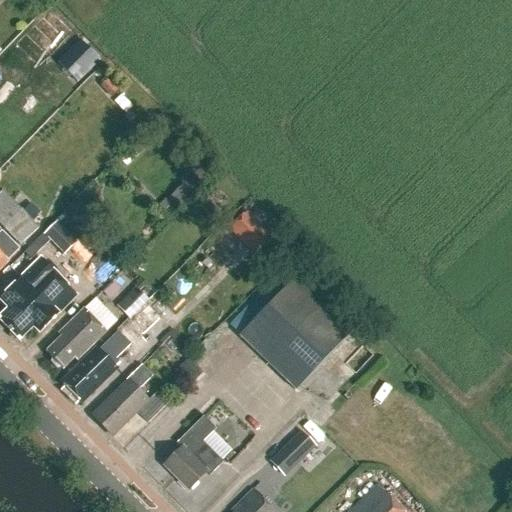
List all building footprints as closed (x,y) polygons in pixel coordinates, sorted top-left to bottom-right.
[(57,64),(78,84),(101,62),(80,41),(57,64)] [(111,99),(118,92),(108,81),(100,87),(111,99)] [(132,113),(135,111),(121,96),(114,103),(125,115),(126,116),(131,112),(132,113)] [(130,125),(140,116),(135,111),(132,113),(131,112),(126,116),(125,115),(123,117),(130,125)] [(186,182),(169,199),(181,211),(197,193),(186,182)] [(107,197),(119,195),(117,183),(106,185),(107,197)] [(0,226),(20,247),(38,230),(2,193),(0,195),(0,226)] [(271,237),(247,213),(229,231),(253,254),(271,237)] [(46,236),(67,258),(78,247),(57,225),(46,236)] [(0,269),(8,262),(7,260),(18,250),(2,234),(0,235),(0,269)] [(75,296),(38,260),(0,298),(0,301),(7,309),(0,316),(0,322),(19,341),(32,327),(39,333),(75,296)] [(296,392),(351,335),(294,281),(239,338),(296,392)] [(135,289),(117,308),(131,321),(149,303),(135,289)] [(77,362),(104,334),(82,311),(59,335),(61,337),(45,353),(51,358),(50,362),(55,368),(59,367),(62,370),(74,359),(77,362)] [(81,404),(116,369),(120,365),(116,361),(130,346),(118,334),(99,353),(95,349),(60,384),(81,404)] [(188,360),(178,369),(191,383),(201,373),(188,360)] [(127,383),(93,417),(113,437),(138,412),(147,403),(138,394),(154,379),(143,368),(127,383)] [(149,424),(158,415),(152,408),(147,403),(138,412),(149,424)] [(223,464),(203,444),(216,431),(204,419),(177,445),(181,450),(164,467),(188,492),(207,475),(210,478),(223,464)] [(270,463),(285,478),(317,447),(302,432),(270,463)] [(451,511),(489,511),(511,490),(511,488),(485,461),(443,503),(451,511)] [(402,511),(377,487),(351,511),(402,511)] [(272,511),(252,491),(231,511),(272,511)]
